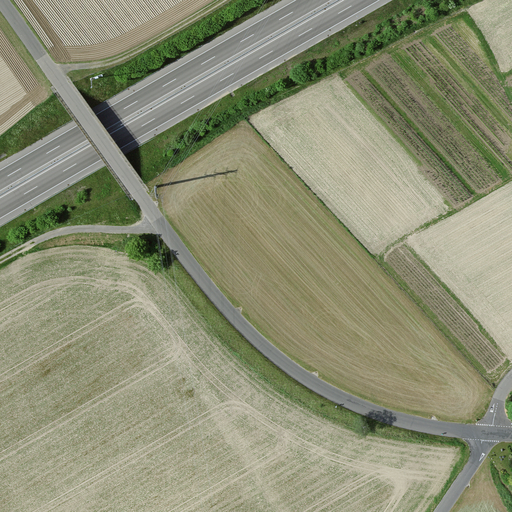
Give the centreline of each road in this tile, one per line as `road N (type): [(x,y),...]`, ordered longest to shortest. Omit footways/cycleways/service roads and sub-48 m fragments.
road 1 (unclassified): [(488,434),(390,417),(343,399),(266,348),(184,255),(1,0)]
road 2 (motorway): [(0,208),(361,0)]
road 3 (motorway): [(314,0),(0,180)]
road 4 (track): [(0,260),(60,231),(158,220)]
